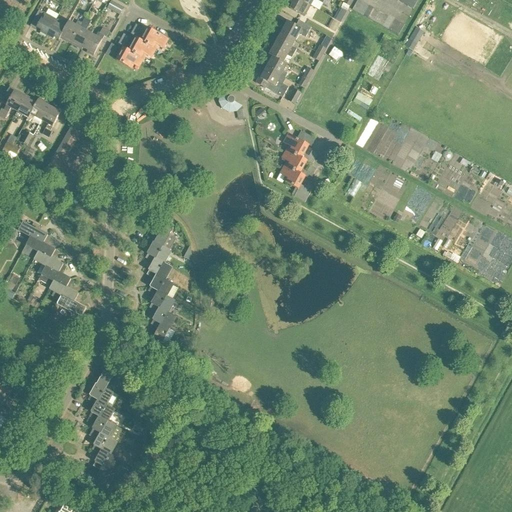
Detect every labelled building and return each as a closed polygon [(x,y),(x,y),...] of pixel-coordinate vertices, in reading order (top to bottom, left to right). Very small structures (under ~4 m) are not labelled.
[(311,6),(299,0),(292,0),(291,4),(293,5),(290,9),(304,17),(311,6)] [(357,13),(363,3),(358,0),(352,10),(357,13)] [(411,0),(408,7),(413,10),(418,0),(411,0)] [(120,15),(124,8),(111,1),(107,9),(120,15)] [(363,16),(368,6),(363,3),(357,13),(363,16)] [(368,19),(374,8),(368,6),(363,16),(368,19)] [(373,22),(379,11),(374,8),(368,19),(373,22)] [(47,36),(56,20),(58,15),(48,10),(46,15),(39,11),(30,27),(36,30),(37,28),(41,31),(40,33),(47,36)] [(378,25),(384,14),(379,11),(373,22),(378,25)] [(383,27),(389,17),(384,14),(378,25),(383,27)] [(388,30),(394,20),(389,17),(383,27),(388,30)] [(83,49),(91,34),(86,31),(91,22),(85,19),(83,24),(71,45),(78,48),(79,46),(83,49)] [(56,20),(47,36),(53,40),(55,38),(59,41),(61,37),(67,26),(69,22),(65,20),(62,24),(56,20)] [(393,33),(399,22),(394,20),(388,30),(393,33)] [(282,33),(296,41),(299,34),(306,38),(311,28),(299,21),(296,26),(286,21),(282,28),(284,29),(282,33)] [(71,45),(83,24),(78,22),(76,26),(69,22),(67,26),(61,37),(66,39),(65,41),(71,45)] [(399,22),(393,33),(398,36),(404,25),(399,22)] [(136,38),(136,39),(142,28),(136,25),(130,36),(136,39),(136,38)] [(91,34),(83,49),(88,51),(87,53),(93,57),(105,36),(107,38),(110,32),(103,28),(98,38),(91,34)] [(406,47),(413,52),(425,33),(417,28),(406,47)] [(153,48),(155,44),(163,49),(168,40),(148,29),(141,41),(141,42),(153,48)] [(274,43),(294,54),(296,50),(292,47),(296,41),(282,33),(279,38),(277,37),(274,43)] [(123,48),(124,48),(130,38),(124,35),(118,45),(123,48)] [(141,41),(136,39),(136,38),(136,39),(129,51),(141,58),(143,54),(151,59),(156,50),(153,48),(141,42),(141,41)] [(269,55),(273,57),(284,63),(287,56),(292,59),(294,54),(274,43),(270,50),(272,51),(269,55)] [(112,58),(114,54),(117,48),(112,45),(106,55),(112,58)] [(317,53),(322,56),(326,50),(320,46),(317,53)] [(124,48),(123,48),(116,61),(129,68),(131,64),(139,68),(144,59),(141,58),(129,51),(124,48)] [(319,62),(322,56),(317,53),(313,59),(319,62)] [(281,76),(285,79),(288,74),(284,71),(287,65),(284,63),(273,57),(270,62),(269,61),(265,67),(267,68),(281,76)] [(281,76),(267,68),(264,73),(262,72),(256,84),(265,89),(276,94),(276,95),(283,99),(288,88),(282,84),(285,79),(281,76)] [(308,68),(305,75),(310,78),(314,72),(308,68)] [(301,81),(307,84),(310,78),(305,75),(301,81)] [(17,113),(25,98),(21,96),(22,94),(10,88),(1,103),(6,106),(4,111),(2,110),(0,113),(0,116),(5,119),(11,109),(17,113)] [(295,90),(288,102),(295,105),(301,94),(295,90)] [(229,99),(228,99),(220,95),(219,103),(222,110),(229,113),(237,113),(242,107),(235,103),(235,102),(235,101),(235,100),(234,99),(234,98),(233,98),(232,98),(231,98),(230,98),(229,98),(229,99)] [(25,98),(17,113),(15,117),(19,120),(22,115),(28,119),(36,104),(32,102),(33,100),(26,97),(25,98)] [(42,121),(49,107),(45,105),(46,103),(39,99),(36,104),(28,119),(26,122),(29,123),(29,124),(30,124),(31,123),(32,123),(35,118),(42,121)] [(54,110),(49,107),(42,121),(48,125),(43,135),(49,138),(52,133),(50,132),(62,111),(55,108),(54,110)] [(71,128),(81,134),(84,128),(74,123),(71,128)] [(78,139),(81,134),(71,128),(68,133),(78,139)] [(28,147),(34,137),(26,133),(21,143),(28,147)] [(76,144),(78,139),(68,133),(65,138),(76,144)] [(283,144),(289,147),(287,150),(290,152),(302,158),(304,154),(309,146),(300,141),(288,135),(283,144)] [(73,149),(76,144),(65,138),(62,143),(73,149)] [(10,152),(14,146),(7,143),(4,148),(10,152)] [(70,154),(73,149),(62,143),(59,148),(70,154)] [(14,146),(10,152),(17,155),(20,150),(14,146)] [(67,159),(70,154),(59,148),(56,153),(67,159)] [(290,152),(287,150),(282,159),(287,162),(285,166),(300,174),(302,170),(307,162),(307,161),(302,158),(290,152)] [(312,151),(309,157),(304,154),(302,158),(307,161),(307,162),(312,165),(318,154),(312,151)] [(64,164),(67,159),(56,153),(53,158),(64,164)] [(61,169),(64,164),(53,158),(50,163),(61,169)] [(58,174),(61,169),(50,163),(48,168),(58,174)] [(305,177),(300,174),(285,166),(280,175),(283,176),(286,183),(295,188),(291,195),(294,197),(301,185),(305,177)] [(311,166),(307,172),(302,170),(300,174),(305,177),(311,180),(316,170),(311,166)] [(55,179),(58,174),(48,168),(45,173),(55,179)] [(349,192),(357,196),(363,181),(355,178),(349,192)] [(500,189),(503,183),(498,180),(494,186),(500,189)] [(309,182),(306,188),(301,185),(294,197),(305,203),(315,185),(309,182)] [(36,240),(43,244),(48,236),(40,232),(42,228),(34,223),(32,227),(23,223),(18,231),(31,238),(36,240)] [(170,235),(173,229),(166,225),(163,231),(161,230),(157,239),(153,236),(148,245),(152,247),(147,255),(156,260),(163,247),(170,251),(176,239),(170,235)] [(48,236),(43,244),(36,240),(31,238),(26,246),(38,252),(51,259),(56,251),(47,246),(52,238),(48,236)] [(157,276),(164,264),(171,252),(170,251),(163,247),(156,260),(147,255),(146,259),(154,263),(149,272),(157,276)] [(56,251),(51,259),(38,252),(34,260),(46,267),(59,274),(63,265),(55,261),(59,253),(56,251)] [(158,293),(166,280),(172,268),(164,264),(157,276),(149,272),(147,275),(155,279),(150,288),(158,293)] [(59,274),(46,267),(42,275),(54,282),(66,288),(71,280),(62,275),(67,267),(63,265),(59,274)] [(71,280),(66,288),(54,282),(49,290),(61,296),(74,303),(79,295),(70,290),(75,282),(71,280)] [(160,309),(167,297),(174,285),(166,280),(158,293),(150,288),(148,292),(156,296),(152,305),(160,309)] [(3,288),(0,293),(12,300),(15,294),(3,288)] [(30,305),(41,309),(44,299),(33,295),(30,305)] [(74,303),(61,296),(57,304),(82,318),(86,309),(78,305),(83,297),(79,295),(74,303)] [(161,326),(168,313),(175,301),(167,297),(160,309),(152,305),(150,308),(158,312),(153,321),(161,326)] [(161,326),(153,321),(151,325),(159,329),(154,338),(163,342),(176,318),(168,313),(161,326)] [(130,353),(133,348),(124,343),(121,348),(130,353)] [(98,401),(106,389),(112,377),(104,372),(99,380),(96,378),(91,386),(95,388),(90,397),(98,401)] [(0,405),(4,407),(9,399),(0,394),(5,386),(1,384),(0,386),(0,405)] [(100,418),(107,406),(113,393),(106,389),(98,401),(90,397),(88,401),(96,405),(91,413),(100,418)] [(4,407),(0,405),(0,428),(3,423),(9,426),(7,430),(13,433),(19,421),(14,418),(16,414),(8,409),(13,401),(9,399),(4,407)] [(101,434),(108,422),(115,410),(107,406),(100,418),(91,413),(89,418),(97,422),(93,430),(101,434)] [(141,412),(136,410),(132,416),(137,419),(141,412)] [(102,451),(109,439),(116,427),(108,422),(101,434),(93,430),(90,434),(99,438),(94,446),(102,451)] [(143,428),(136,424),(133,430),(135,431),(134,432),(138,434),(138,433),(140,433),(143,428)] [(103,467),(111,455),(117,443),(109,439),(102,451),(94,446),(92,450),(100,454),(95,463),(103,467)] [(111,455),(103,467),(95,463),(93,467),(100,471),(92,485),(105,493),(116,474),(117,475),(125,463),(111,455)] [(71,511),(76,505),(67,500),(63,508),(59,506),(55,511),(71,511)]
